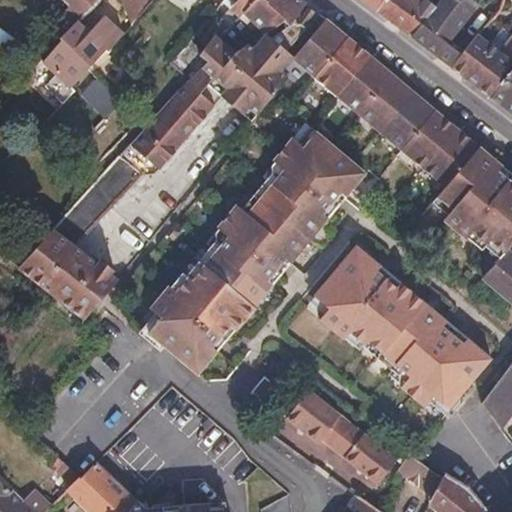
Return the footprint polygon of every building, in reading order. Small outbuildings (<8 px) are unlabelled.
[(60,0),(68,8),(80,20),(92,11),(101,0),(60,0)] [(226,34),(243,15),(255,0),(223,0),(218,7),(226,14),(216,26),(226,34)] [(288,28),(303,8),(292,0),(269,0),(265,5),(258,0),(255,0),(243,15),(263,35),(265,36),(284,23),(288,28)] [(360,0),(378,13),(387,0),(360,0)] [(387,0),(378,13),(411,38),(436,8),(427,1),(427,0),(387,0)] [(442,0),(436,8),(411,38),(453,68),(466,52),(452,41),(482,0),(442,0)] [(62,14),(74,27),(77,24),(80,20),(68,8),(62,14)] [(285,24),(220,97),(232,108),(282,50),(284,53),(315,16),(303,8),(288,28),(285,24)] [(180,86),(127,146),(150,163),(157,170),(220,97),(285,24),(284,23),(265,36),(263,35),(243,15),(220,41),(180,86)] [(322,21),(315,16),(284,53),(299,66),(330,27),(322,21)] [(77,24),(74,27),(59,43),(61,44),(41,66),(55,78),(48,86),(66,102),(74,93),(71,90),(105,52),(107,54),(121,38),(102,20),(88,35),(77,24)] [(296,71),(450,188),(478,152),(461,139),(467,132),(455,122),(449,129),(417,105),(422,97),(410,88),(404,95),(373,72),(379,64),(365,54),(359,62),(329,39),(335,31),(330,27),(296,71)] [(365,54),(335,31),(329,39),(359,62),(365,54)] [(499,53),(511,37),(504,31),(491,47),(499,53)] [(511,73),(511,36),(511,37),(499,53),(491,47),(489,46),(464,76),(492,97),(511,73)] [(466,52),(453,68),(464,76),(489,46),(478,37),(466,52)] [(241,115),(250,123),(299,66),(284,53),(282,50),(232,108),(241,115)] [(410,88),(379,64),(373,72),(404,95),(410,88)] [(511,73),(492,97),(510,110),(511,107),(511,73)] [(455,122),(422,97),(417,105),(449,129),(455,122)] [(461,139),(478,152),(484,144),(467,132),(461,139)] [(235,333),(273,288),(264,281),(268,275),(264,271),(277,256),(290,267),(329,221),(321,214),(325,208),(321,204),(333,189),(347,199),(365,178),(316,136),(304,151),(292,142),(274,164),(281,170),(269,185),(273,189),(249,217),(237,207),(217,231),(224,237),(212,252),(216,255),(191,286),(186,282),(175,296),(168,290),(148,313),(159,322),(148,336),(186,369),(197,378),(216,355),(202,343),(215,328),(220,331),(225,326),(235,333)] [(445,195),(458,206),(479,179),(487,184),(504,160),(484,144),(478,152),(450,188),(445,195)] [(127,146),(52,233),(73,250),(150,163),(127,146)] [(511,246),(511,165),(504,160),(487,184),(479,179),(458,206),(449,218),(472,236),(478,229),(492,240),(495,236),(511,248),(511,246)] [(321,214),(329,221),(347,199),(333,189),(321,204),(325,208),(321,214)] [(52,233),(19,270),(49,294),(84,322),(117,284),(109,278),(113,274),(99,264),(96,268),(73,250),(52,233)] [(483,279),(511,304),(511,255),(507,252),(483,279)] [(264,281),(273,288),(290,267),(277,256),(264,271),(268,275),(264,281)] [(360,260),(320,315),(333,324),(326,334),(349,352),(354,346),(367,355),(369,352),(398,374),(395,377),(409,388),(404,394),(426,411),(434,402),(448,412),(488,360),(487,359),(487,358),(467,343),(454,359),(439,348),(443,342),(437,337),(445,325),(402,292),(394,304),(387,298),(383,304),(368,292),(380,275),(367,265),(360,260)] [(402,292),(380,275),(368,292),(383,304),(387,298),(394,304),(402,292)] [(454,359),(467,343),(445,325),(437,337),(443,342),(439,348),(454,359)] [(216,355),(235,333),(225,326),(220,331),(215,328),(202,343),(216,355)] [(511,412),(511,365),(484,403),(481,406),(499,430),(511,412)] [(246,400),(262,411),(277,395),(259,383),(246,400)] [(397,459),(307,390),(284,420),(316,444),(319,441),(377,486),(397,459)] [(47,466),(71,488),(79,480),(54,458),(47,466)] [(127,511),(136,503),(96,464),(79,480),(71,488),(79,496),(94,511),(127,511)] [(410,480),(428,494),(436,477),(420,465),(410,480)] [(484,511),(467,489),(443,475),(426,507),(431,511),(484,511)] [(0,511),(45,511),(49,509),(33,494),(22,505),(0,484),(0,511)] [(45,511),(61,511),(79,496),(71,488),(49,509),(45,511)] [(287,511),(284,496),(256,511),(287,511)] [(221,511),(221,506),(144,510),(136,503),(127,511),(221,511)]
